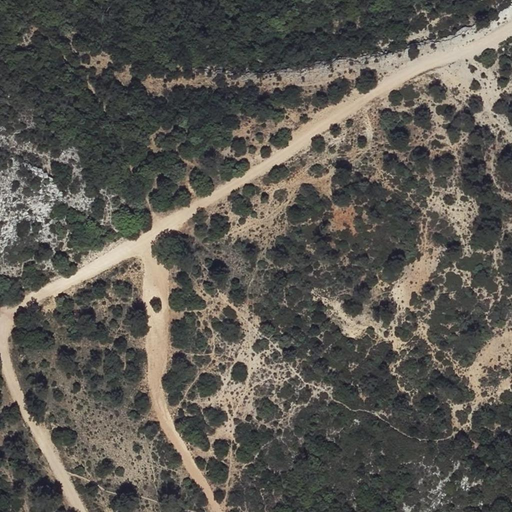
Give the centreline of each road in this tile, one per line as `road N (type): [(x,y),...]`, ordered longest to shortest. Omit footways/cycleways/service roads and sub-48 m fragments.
road 1 (track): [(2,355),(11,309),(145,242),(375,94),(511,28)]
road 2 (track): [(2,355),(54,463)]
